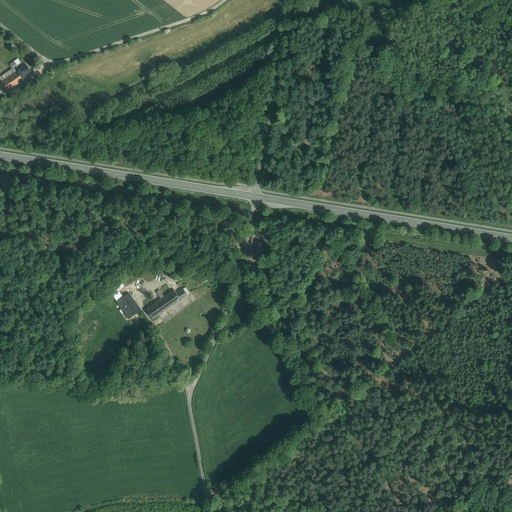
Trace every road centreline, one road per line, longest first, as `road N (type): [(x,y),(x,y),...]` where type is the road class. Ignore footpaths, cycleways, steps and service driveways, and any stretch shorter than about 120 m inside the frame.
road 1 (unclassified): [(208,511),(189,395),(241,268),(255,196)]
road 2 (secondary): [(511,238),(255,196)]
road 3 (secondary): [(255,196),(0,155)]
road 4 (unclassified): [(224,0),(60,63),(0,25)]
road 5 (unclassified): [(255,196),(292,0)]
